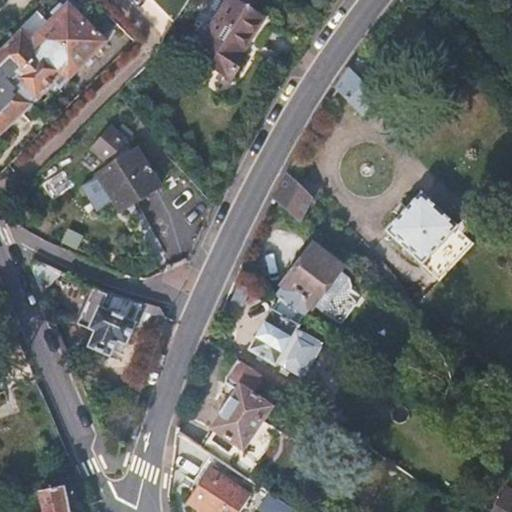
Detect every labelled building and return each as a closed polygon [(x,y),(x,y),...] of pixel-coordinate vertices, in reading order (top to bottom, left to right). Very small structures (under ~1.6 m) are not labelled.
[(231,79),(246,54),(242,52),(251,40),(259,43),(275,19),(267,13),(263,18),(236,0),(228,0),(193,55),(231,79)] [(0,133),(2,135),(57,84),(63,89),(109,45),(73,7),(36,43),(26,32),(0,55),(0,133)] [(341,84),(338,88),(363,113),(389,90),(358,58),(355,62),(341,84)] [(120,212),(160,191),(152,175),(153,174),(152,172),(151,173),(140,152),(137,154),(131,143),(115,127),(96,146),(112,163),(114,166),(100,174),(114,201),(120,212)] [(53,200),(74,186),(64,171),(43,186),(53,200)] [(100,174),(82,184),(96,210),(114,201),(100,174)] [(277,194),(274,199),(300,220),(311,197),(286,176),(277,194)] [(457,228),(423,195),(389,231),(422,264),(457,228)] [(67,230),(61,244),(79,252),(85,238),(67,230)] [(313,249),(278,296),(281,298),(306,316),(314,304),(325,309),(350,276),(313,249)] [(137,325),(158,335),(164,318),(160,308),(117,296),(112,311),(102,306),(108,292),(97,288),(82,323),(99,331),(92,348),(112,356),(119,340),(127,345),(137,325)] [(306,316),(281,298),(249,352),(275,367),(278,362),(300,377),(306,376),(323,347),(321,343),(297,329),(306,316)] [(229,465),(247,476),(275,436),(261,426),(274,407),(253,393),(265,376),(240,359),(226,380),(237,390),(201,445),(229,465)] [(332,420),(308,405),(301,416),(323,431),(332,420)] [(240,511),(252,496),(211,468),(188,501),(204,511),(240,511)] [(66,511),(62,486),(37,490),(42,511),(66,511)] [(494,511),(511,511),(511,489),(509,488),(494,511)] [(268,494),(259,510),(263,511),(289,511),(292,507),(268,494)]
